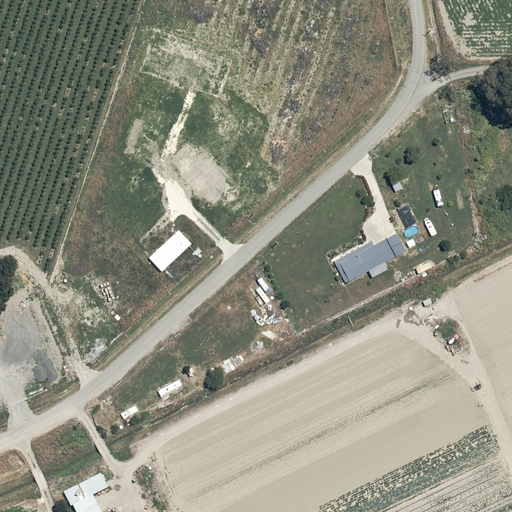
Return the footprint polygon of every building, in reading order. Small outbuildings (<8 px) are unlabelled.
[(480,128),(473,91),(455,94),(461,131),(480,128)] [(227,184),(231,181),(193,146),(176,164),(182,170),(183,171),(181,173),(189,181),(186,184),(194,192),(196,189),(200,193),(202,191),(211,200),(227,184)] [(422,236),(406,203),(391,210),(410,248),(418,244),(416,239),(422,236)] [(407,250),(397,232),(374,244),(372,240),(330,262),(333,268),(337,266),(345,282),(407,250)] [(112,476),(108,469),(64,491),(71,504),(73,503),(76,511),(101,511),(93,495),(108,487),(105,480),(112,476)]
